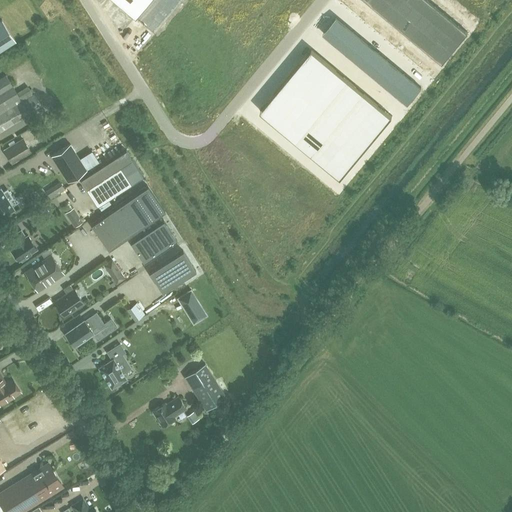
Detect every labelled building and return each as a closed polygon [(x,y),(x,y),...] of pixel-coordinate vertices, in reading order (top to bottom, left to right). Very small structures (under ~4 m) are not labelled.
[(115,0),(135,17),(148,0),(115,0)] [(429,0),(367,0),(442,63),(468,32),(429,0)] [(465,0),(480,13),(491,0),(465,0)] [(370,74),(378,82),(387,89),(395,96),(403,104),(417,88),(409,81),(400,73),(392,66),(384,59),(376,51),(367,44),(359,37),(351,30),(343,22),(333,13),(319,30),(329,38),(338,46),(345,53),(354,60),(362,67),(370,74)] [(0,20),(0,48),(15,39),(2,19),(0,20)] [(311,49),(261,111),(341,177),(392,116),(311,49)] [(0,131),(42,106),(34,93),(33,94),(22,101),(17,92),(6,75),(0,78),(0,131)] [(12,164),(32,152),(23,137),(3,149),(12,164)] [(258,138),(232,169),(255,188),(241,205),(275,257),(327,195),(258,138)] [(68,180),(86,168),(70,143),(51,155),(68,180)] [(126,149),(80,179),(86,188),(98,205),(131,183),(143,175),(139,169),(132,158),(126,149)] [(58,193),(66,189),(60,181),(53,186),(58,193)] [(91,224),(108,250),(165,210),(148,185),(91,224)] [(3,191),(1,187),(0,187),(0,217),(14,208),(8,199),(12,197),(7,188),(3,191)] [(91,220),(87,213),(83,216),(79,208),(71,213),(79,227),(91,220)] [(144,261),(177,239),(164,219),(130,242),(144,261)] [(26,237),(21,230),(10,237),(14,244),(10,246),(14,252),(13,253),(17,259),(18,258),(19,260),(21,259),(22,261),(28,256),(27,255),(37,248),(28,235),(26,237)] [(196,270),(183,250),(149,271),(162,292),(196,270)] [(45,259),(26,272),(38,290),(57,277),(63,273),(51,255),(45,259)] [(117,283),(124,277),(112,259),(104,265),(117,283)] [(73,289),(70,284),(63,288),(67,293),(55,302),(64,316),(76,307),(78,308),(82,305),(82,304),(84,302),(74,288),(73,289)] [(191,290),(178,298),(194,323),(207,315),(191,290)] [(139,321),(149,315),(142,302),(132,308),(139,321)] [(79,349),(76,346),(83,341),(82,340),(86,337),(87,338),(93,334),(98,340),(117,327),(111,318),(104,322),(102,319),(96,311),(90,315),(92,319),(87,323),(84,319),(76,325),(66,332),(78,350),(79,349)] [(112,387),(127,378),(117,363),(120,361),(117,356),(125,351),(120,343),(108,351),(112,358),(99,366),(112,387)] [(206,409),(226,396),(205,363),(185,376),(206,409)] [(6,382),(0,373),(0,403),(1,405),(3,403),(4,404),(10,401),(9,400),(21,392),(13,378),(6,382)] [(186,408),(179,396),(166,404),(165,402),(153,410),(163,425),(175,417),(173,416),(186,408)] [(198,411),(192,415),(197,422),(203,418),(198,411)] [(18,511),(62,485),(49,463),(0,493),(0,511),(18,511)] [(89,508),(83,498),(72,505),(76,511),(97,511),(94,505),(89,508)]
